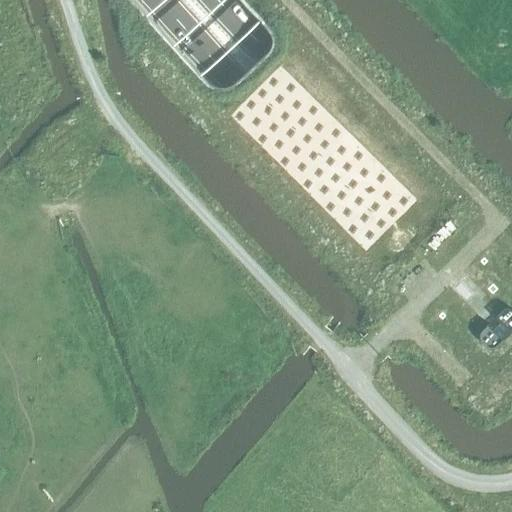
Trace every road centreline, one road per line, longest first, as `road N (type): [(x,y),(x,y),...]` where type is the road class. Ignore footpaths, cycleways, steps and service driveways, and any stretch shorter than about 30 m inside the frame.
road 1 (trunk): [(160,0),(511,385)]
road 2 (trunk): [(511,313),(218,0)]
